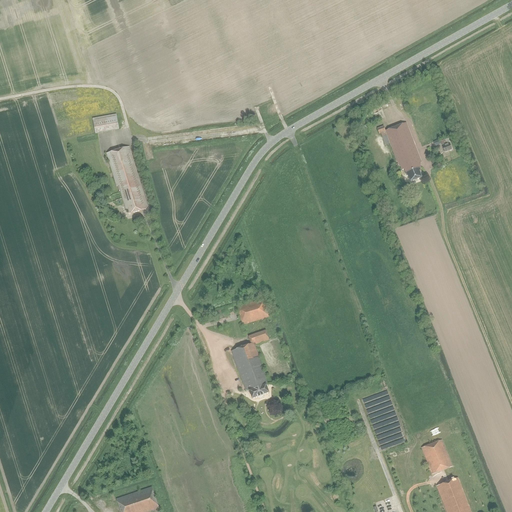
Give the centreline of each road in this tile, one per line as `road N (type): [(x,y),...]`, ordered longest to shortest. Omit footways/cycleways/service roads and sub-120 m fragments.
road 1 (unclassified): [(46,511),(266,147),(511,4)]
road 2 (track): [(271,142),(258,128),(129,140),(120,102),(98,87),(0,99)]
road 3 (track): [(266,511),(207,337)]
